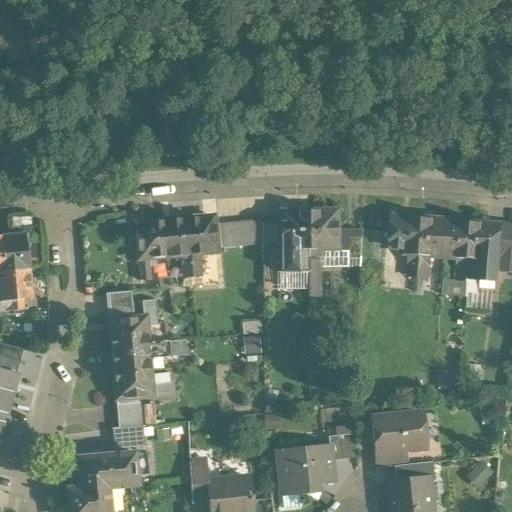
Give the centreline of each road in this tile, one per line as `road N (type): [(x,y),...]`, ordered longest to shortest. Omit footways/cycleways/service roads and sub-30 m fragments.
road 1 (track): [(511,19),(464,13),(213,21),(0,44)]
road 2 (residential): [(511,186),(350,173),(62,191)]
road 3 (residential): [(34,511),(39,480),(30,464),(69,269),(62,191)]
